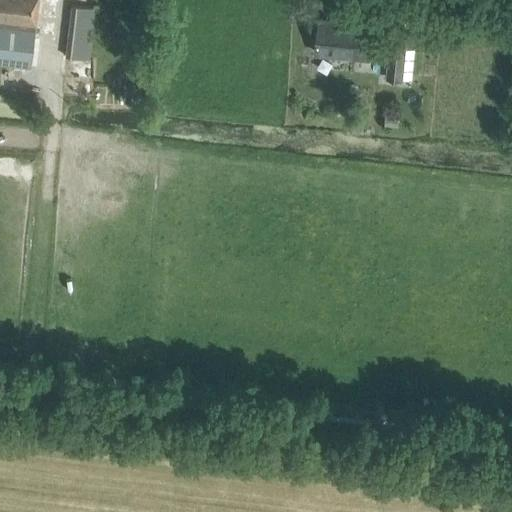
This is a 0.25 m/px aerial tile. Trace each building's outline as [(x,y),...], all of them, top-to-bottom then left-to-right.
[(0,0),(0,62),(29,66),(36,0),(0,0)] [(93,8),(72,5),(65,57),(86,60),(93,8)] [(367,59),(371,24),(346,21),(345,25),(318,23),(315,53),(367,59)] [(403,79),(406,45),(390,44),(386,77),(403,79)] [(399,112),(388,111),(387,121),(398,122),(399,112)]
